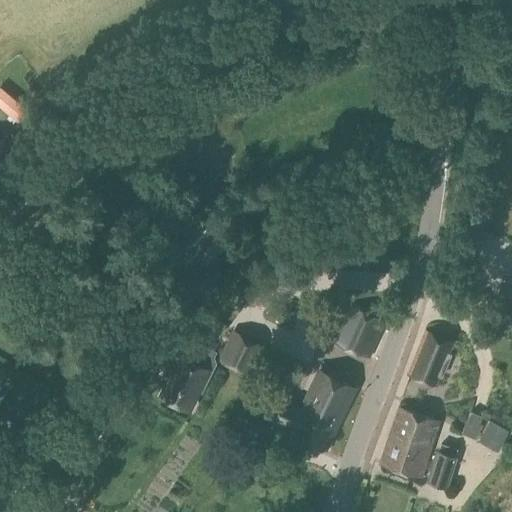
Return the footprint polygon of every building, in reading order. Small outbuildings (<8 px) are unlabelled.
[(1,85),(0,86),(0,104),(23,123),(32,112),(1,85)] [(104,90),(83,101),(91,119),(114,106),(104,90)] [(45,167),(27,182),(44,200),(61,184),(45,167)] [(194,237),(202,222),(184,213),(176,227),(194,237)] [(310,216),(306,240),(325,242),(328,219),(310,216)] [(16,232),(8,239),(29,259),(36,253),(16,232)] [(210,234),(196,255),(211,265),(225,244),(210,234)] [(350,262),(350,277),(380,277),(381,263),(350,262)] [(250,264),(238,283),(254,294),(266,275),(250,264)] [(350,306),(334,339),(371,354),(386,321),(350,306)] [(426,329),(408,374),(437,386),(442,375),(435,372),(444,352),(450,355),(456,341),(426,329)] [(234,330),(221,359),(252,375),(265,345),(234,330)] [(182,356),(162,395),(189,409),(209,369),(206,368),(211,359),(189,348),(185,357),(182,356)] [(242,418),(235,434),(269,450),(278,432),(277,432),(281,423),(292,429),(292,430),(328,447),(356,389),(320,372),(302,409),(283,400),(269,431),(242,418)] [(399,408),(381,462),(422,476),(440,422),(399,408)] [(489,422),(481,437),(501,447),(509,432),(489,422)] [(56,427),(47,442),(68,454),(77,439),(56,427)] [(438,450),(428,480),(445,486),(455,456),(457,448),(441,443),(438,450)]
